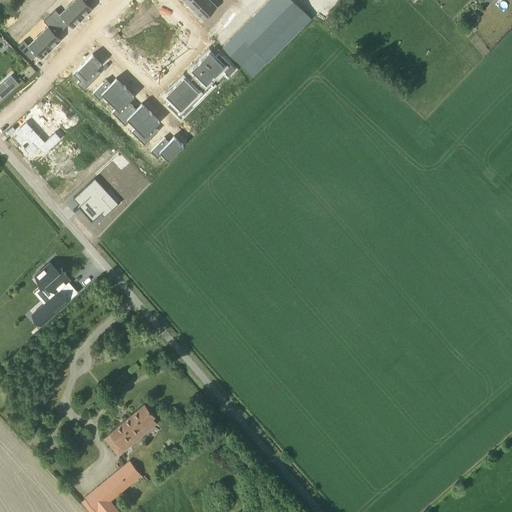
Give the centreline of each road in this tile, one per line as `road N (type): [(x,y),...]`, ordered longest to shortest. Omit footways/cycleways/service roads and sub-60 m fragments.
road 1 (residential): [(317,511),(0,146)]
road 2 (residential): [(165,0),(199,44),(157,88),(140,83)]
road 3 (residential): [(0,123),(91,30)]
